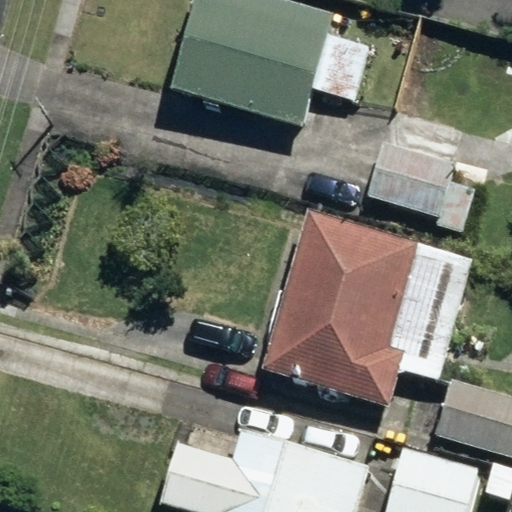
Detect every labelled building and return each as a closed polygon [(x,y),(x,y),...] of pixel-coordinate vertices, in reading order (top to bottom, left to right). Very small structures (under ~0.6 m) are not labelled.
[(201,0),(172,107),(301,142),(313,101),(350,112),(366,57),(325,46),(330,27),(232,0),(201,0)] [(434,234),(460,242),(471,200),(446,193),(463,136),(392,117),(368,208),(436,226),(434,234)] [(262,387),(384,421),(399,370),(385,364),(414,259),(308,229),(262,387)] [(439,446),(511,466),(511,409),(452,395),(439,446)] [(354,511),(363,483),(239,449),(231,478),(174,462),(160,511),(354,511)] [(386,511),(468,511),(476,481),(399,462),(386,511)] [(487,511),(507,511),(511,495),(511,488),(489,482),(481,510),(487,511)]
